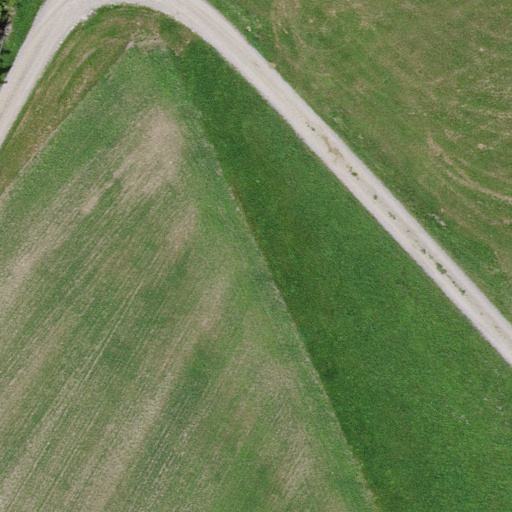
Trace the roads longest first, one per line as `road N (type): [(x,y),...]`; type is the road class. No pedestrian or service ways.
road 1 (track): [(511,344),(271,78),(177,0)]
road 2 (track): [(86,0),(70,7),(38,46),(0,132)]
